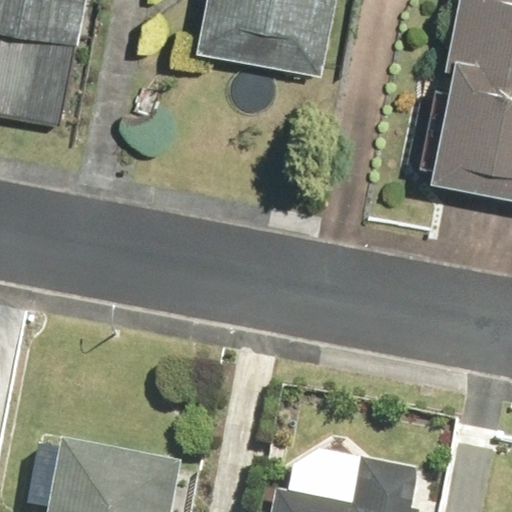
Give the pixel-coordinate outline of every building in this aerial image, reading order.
[(0,0),(0,112),(64,126),(91,0),(0,0)] [(217,0),(207,51),(331,76),(345,0),(217,0)] [(511,0),(468,0),(453,82),(464,84),(447,177),(511,188),(511,0)] [(186,511),(197,464),(52,434),(37,507),(57,511),(56,511),(186,511)] [(426,511),(434,474),(308,450),(299,498),(286,495),(282,511),(426,511)]
